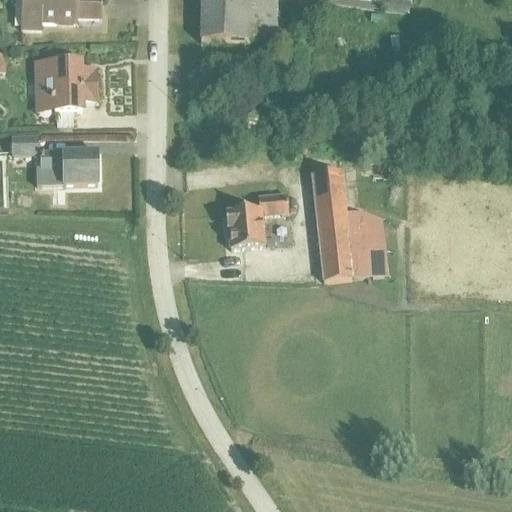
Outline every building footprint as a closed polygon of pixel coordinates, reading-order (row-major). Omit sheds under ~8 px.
[(22,0),(21,36),(41,37),(41,29),(58,30),(58,32),(73,32),(73,30),(77,30),(77,23),(101,24),(102,2),(78,1),(77,0),(22,0)] [(201,0),(201,47),(277,48),(278,0),(201,0)] [(411,0),(319,0),(319,5),(409,17),(411,0)] [(399,40),(409,40),(409,24),(400,23),(399,40)] [(56,118),(73,117),(82,117),(82,110),(99,109),(98,83),(81,83),(81,67),(34,68),(35,118),(56,118)] [(242,113),(238,132),(256,134),(259,115),(242,113)] [(73,117),(56,118),(57,134),(74,134),(73,117)] [(38,141),(12,142),(12,162),(37,162),(38,141)] [(40,173),(36,173),(37,191),(98,190),(97,157),(40,158),(40,173)] [(353,284),(346,219),(341,176),(312,180),(324,287),(353,284)] [(227,219),(225,219),(227,234),(229,234),(231,254),(266,251),(264,222),(289,219),(287,199),(258,202),(259,214),(227,217),(227,219)] [(346,219),(353,284),(389,280),(385,241),(383,224),(362,217),(346,219)]
